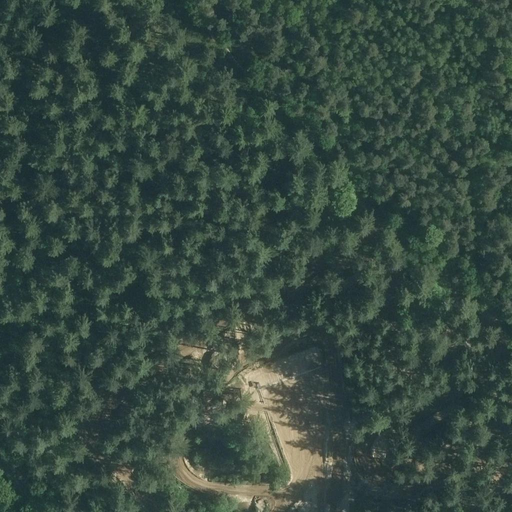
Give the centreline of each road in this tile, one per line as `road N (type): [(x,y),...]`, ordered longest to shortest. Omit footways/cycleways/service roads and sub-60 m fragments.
road 1 (track): [(203,15),(235,75),(289,100),(362,179)]
road 2 (track): [(362,179),(511,330)]
road 3 (track): [(0,296),(74,410)]
